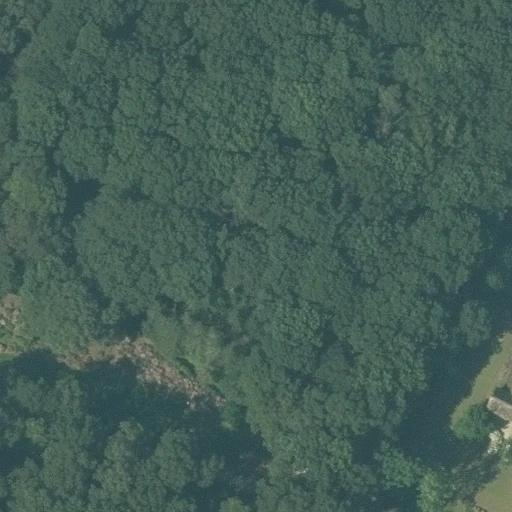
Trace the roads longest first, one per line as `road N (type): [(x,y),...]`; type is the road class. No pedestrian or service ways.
road 1 (unclassified): [(363,511),(380,458),(511,199)]
road 2 (track): [(328,511),(170,462),(0,440)]
